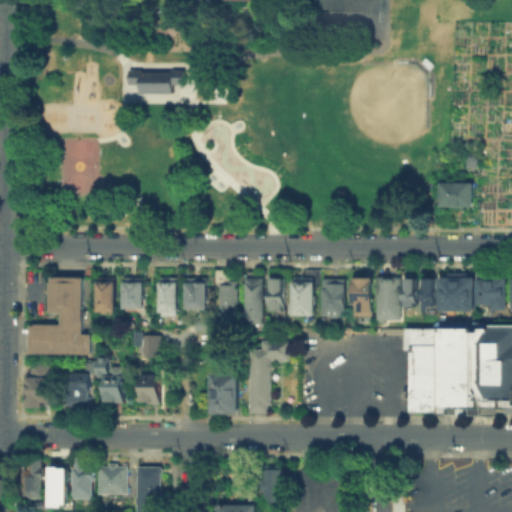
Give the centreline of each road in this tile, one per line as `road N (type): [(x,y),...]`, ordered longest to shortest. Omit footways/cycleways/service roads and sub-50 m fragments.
road 1 (residential): [(0,432),(511,436)]
road 2 (residential): [(5,0),(2,511)]
road 3 (residential): [(0,244),(511,245)]
